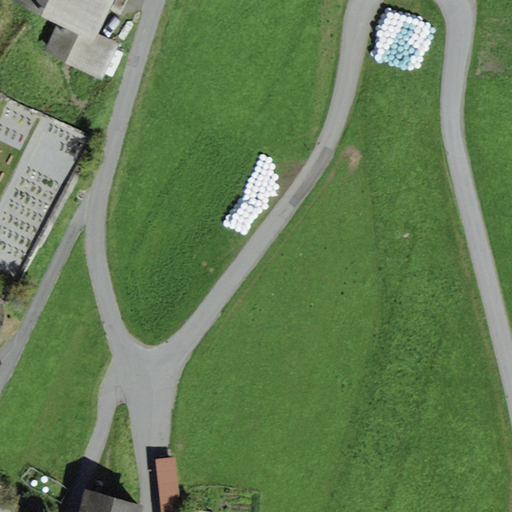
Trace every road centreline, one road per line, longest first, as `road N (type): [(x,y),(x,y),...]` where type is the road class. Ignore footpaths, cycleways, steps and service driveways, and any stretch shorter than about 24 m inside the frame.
road 1 (residential): [(365,0),(318,162),(188,339),(131,387)]
road 2 (residential): [(511,392),(457,170),(449,114),(453,0)]
road 3 (residential): [(96,190),(0,377)]
road 4 (residential): [(131,387),(92,260),(96,190)]
road 5 (residential): [(96,190),(152,0)]
road 6 (residential): [(154,511),(131,387)]
